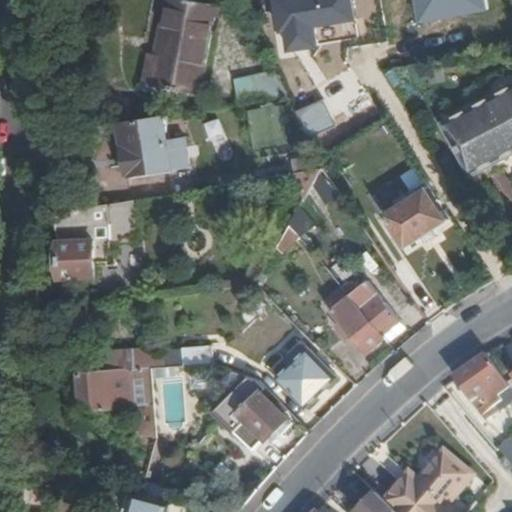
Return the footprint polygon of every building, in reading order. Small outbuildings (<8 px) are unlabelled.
[(145,86),(201,94),(218,6),(186,0),(169,0),(158,55),(151,54),(145,86)] [(279,0),(286,50),(361,41),(356,0),(279,0)] [(417,0),(421,23),(491,14),(488,0),(417,0)] [(511,47),(491,51),(495,72),(511,69),(511,47)] [(238,106),(291,97),(281,75),(273,76),(272,70),(232,77),(238,106)] [(511,92),(482,110),(449,128),(476,178),(511,158),(511,92)] [(170,142),(167,117),(123,125),(130,179),(190,170),(186,140),(170,142)] [(71,133),(43,137),(41,164),(54,165),(73,146),(71,133)] [(295,174),(323,170),(317,159),(294,161),(295,174)] [(101,167),(101,184),(115,184),(116,167),(101,167)] [(313,186),(323,170),(295,174),(294,174),(292,174),(303,203),(313,186)] [(329,208),(342,198),(323,170),(313,186),(329,208)] [(386,214),(408,249),(451,221),(428,187),(386,214)] [(137,199),(106,204),(110,220),(110,225),(138,224),(137,199)] [(106,204),(54,212),(60,249),(62,280),(96,279),(96,262),(108,263),(108,268),(118,268),(118,254),(113,253),(110,225),(110,220),(106,204)] [(291,225),(300,236),(306,232),(296,221),(291,225)] [(290,226),(277,248),(282,254),(300,238),(290,226)] [(219,291),(248,285),(246,277),(217,283),(219,291)] [(348,282),(343,286),(343,287),(350,295),(362,285),(358,279),(350,285),(348,282)] [(350,295),(384,336),(401,322),(367,280),(362,285),(350,295)] [(87,285),(62,288),(62,318),(89,314),(87,285)] [(332,311),(350,295),(343,287),(324,303),(332,311)] [(366,350),(384,336),(350,295),(332,311),(342,323),(352,335),(366,350)] [(352,335),(342,323),(336,329),(346,340),(352,335)] [(277,378),(307,349),(297,339),(268,369),(277,378)] [(166,352),(167,368),(212,364),(211,345),(184,348),(184,351),(166,352)] [(134,353),(165,350),(165,347),(102,351),(104,373),(135,371),(134,353)] [(277,378),(307,407),(335,378),(307,349),(277,378)] [(141,436),(157,439),(153,369),(167,368),(166,352),(165,350),(134,353),(135,371),(104,373),(79,375),(82,413),(129,411),(128,408),(138,407),(141,436)] [(487,358),(458,379),(487,423),(501,414),(498,409),(502,405),(499,399),(511,391),(487,358)] [(283,416),(289,410),(264,386),(247,379),(213,413),(252,452),(264,441),(266,442),(288,421),(283,416)] [(511,441),(510,440),(497,452),(503,460),(511,469),(511,441)] [(394,511),(446,511),(470,481),(443,459),(418,487),(411,495),(402,486),(385,504),(394,511)] [(36,468),(36,486),(66,488),(67,469),(36,468)] [(411,495),(418,487),(409,478),(402,486),(411,495)] [(183,511),(185,507),(141,495),(127,492),(120,511),(183,511)] [(394,511),(385,504),(379,498),(365,511),(394,511)]
